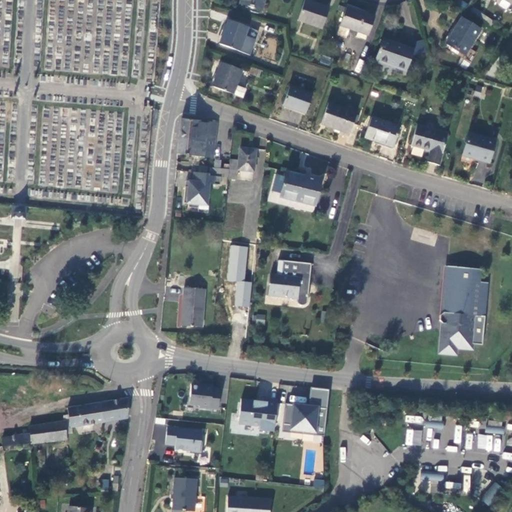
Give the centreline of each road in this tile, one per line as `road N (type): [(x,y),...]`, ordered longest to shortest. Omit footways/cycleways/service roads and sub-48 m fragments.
road 1 (unclassified): [(173,98),(511,208)]
road 2 (unclassified): [(169,356),(370,382),(511,388)]
road 3 (tertiary): [(131,273),(157,215),(173,98)]
